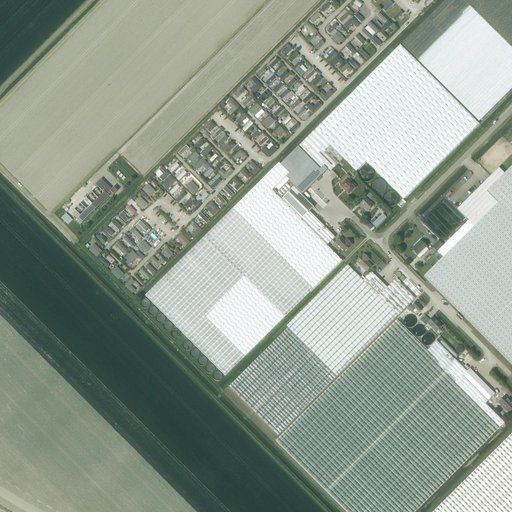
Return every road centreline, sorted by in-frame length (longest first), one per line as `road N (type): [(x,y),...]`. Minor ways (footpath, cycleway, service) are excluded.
road 1 (unclassified): [(376,243),(511,108)]
road 2 (unclassified): [(510,376),(376,243)]
